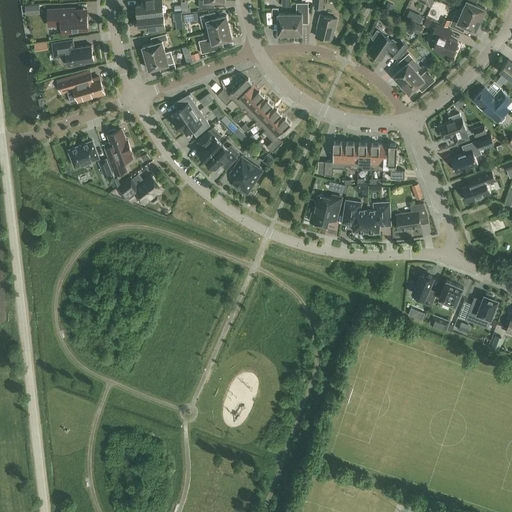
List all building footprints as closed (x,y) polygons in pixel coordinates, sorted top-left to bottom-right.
[(138,16),(164,13),(162,0),(142,0),(143,4),(137,4),(138,16)] [(323,8),(323,0),(314,0),(314,7),(323,8)] [(462,11),(481,20),(486,8),(476,4),(477,0),(460,0),(460,3),(465,5),(462,11)] [(290,13),(291,34),(303,33),(303,23),(308,23),(308,3),(297,3),(297,13),(290,13)] [(76,10),(75,8),(48,10),(49,26),(61,25),(62,33),(72,32),(72,31),(88,30),(87,9),(76,10)] [(291,34),(290,13),(278,13),(278,8),(272,8),(272,23),(278,23),(278,34),(291,34)] [(419,22),(422,16),(409,10),(407,16),(419,22)] [(476,31),(481,20),(462,11),(457,22),(452,20),(450,25),(464,32),(466,26),(476,31)] [(176,20),(182,20),(181,12),(173,12),(174,20),(176,20)] [(215,12),(200,15),(203,26),(208,25),(210,32),(229,27),(227,15),(216,17),(215,12)] [(164,13),(138,16),(139,26),(145,25),(146,31),(165,29),(164,13)] [(184,22),(194,21),(193,13),(183,14),(184,22)] [(332,40),(337,18),(320,14),(318,23),(320,23),(319,27),(318,27),(316,36),(332,40)] [(457,49),(459,48),(459,46),(459,44),(457,43),(458,41),(449,37),(452,31),(437,24),(431,36),(437,39),(434,46),(435,46),(434,49),(441,52),(443,50),(452,54),(454,49),(457,49)] [(229,27),(210,32),(211,38),(199,41),(202,53),(224,48),(222,41),(232,38),(229,27)] [(376,43),(369,52),(372,54),(372,55),(372,56),(372,57),(373,57),(373,58),(374,58),(375,59),(376,59),(376,58),(377,58),(377,57),(378,57),(381,59),(385,53),(387,54),(389,53),(390,52),(396,57),(407,44),(401,39),(398,42),(393,39),(392,40),(382,33),(377,30),(372,37),(374,40),(376,42),(376,43)] [(146,57),(165,52),(162,41),(168,39),(166,33),(153,37),(155,42),(143,46),(146,57)] [(75,47),(74,40),(77,39),(52,42),(55,57),(67,55),(69,66),(84,64),(84,62),(94,60),(92,45),(75,47)] [(165,52),(146,57),(149,69),(161,66),(163,71),(176,68),(171,51),(166,52),(165,52)] [(193,61),(191,53),(184,55),(187,63),(193,61)] [(400,85),(416,72),(412,67),(416,63),(408,54),(398,63),(402,67),(392,76),(400,85)] [(511,61),(509,59),(500,70),(511,79),(511,61)] [(416,72),(400,85),(408,94),(418,86),(423,91),(434,80),(426,71),(420,76),(416,72)] [(88,80),(85,72),(58,80),(62,92),(74,88),(75,88),(79,100),(104,92),(100,76),(88,80)] [(238,104),(256,86),(247,77),(229,94),(223,88),(217,94),(227,104),(232,99),(238,104)] [(44,81),(46,87),(54,85),(54,84),(55,84),(53,79),(52,79),(52,78),(44,81)] [(246,113),(265,95),(256,86),(238,104),(243,110),(245,108),(248,111),(246,113)] [(496,96),(494,96),(484,87),(474,99),(478,103),(478,105),(482,109),(483,108),(498,121),(499,119),(500,120),(501,120),(504,117),(504,115),(503,115),(508,109),(505,106),(511,98),(502,89),(496,96)] [(178,124),(200,110),(189,93),(178,101),(182,107),(173,113),(175,117),(174,118),(178,124)] [(255,122),(274,104),(265,95),(246,113),(252,119),(254,117),(257,120),(255,122)] [(264,131),(283,113),(274,104),(255,122),(261,128),(263,126),(266,129),(264,131)] [(217,118),(223,115),(220,108),(214,111),(217,118)] [(200,110),(178,124),(182,130),(183,129),(186,133),(195,127),(200,133),(210,124),(200,110)] [(283,113),(264,131),(273,140),(267,145),(273,151),(283,141),(278,136),(283,131),(284,132),(287,129),(286,128),(292,122),(283,113)] [(451,121),(439,125),(444,138),(452,135),(455,143),(469,138),(466,130),(467,130),(462,117),(462,116),(461,116),(460,113),(449,117),(451,121)] [(237,122),(241,119),(236,114),(232,118),(237,122)] [(246,131),(249,128),(245,123),(241,127),(246,131)] [(484,124),(472,128),(475,136),(486,132),(484,124)] [(116,131),(115,128),(108,131),(109,134),(112,142),(113,142),(114,145),(106,148),(116,174),(127,170),(123,160),(133,157),(131,152),(132,151),(128,139),(126,140),(122,129),(116,131)] [(207,160),(225,142),(222,140),(222,136),(214,128),(202,137),(199,140),(204,145),(198,151),(199,152),(198,153),(202,158),(203,157),(207,160)] [(253,142),(257,138),(252,134),(249,137),(252,141),(253,142)] [(463,171),(472,167),(471,166),(478,163),(475,155),(482,153),(480,148),(494,143),(491,134),(476,140),(478,145),(464,150),(465,152),(451,157),(453,163),(452,165),(454,169),(456,170),(456,171),(462,169),(463,171)] [(438,150),(444,147),(440,139),(434,142),(438,150)] [(85,165),(91,162),(91,160),(99,157),(93,140),(69,149),(76,166),(84,163),(85,165)] [(345,168),(346,142),(334,141),(333,149),(332,149),(332,154),(333,154),(333,161),(325,160),(324,174),(333,175),(333,167),(345,168)] [(225,142),(207,160),(210,164),(209,164),(213,169),(214,168),(215,169),(222,162),(227,167),(230,164),(239,154),(232,146),(228,146),(225,142)] [(358,168),(359,142),(346,142),(345,168),(346,168),(346,165),(350,165),(350,168),(358,168)] [(370,169),(372,143),(359,142),(358,168),(359,166),(363,166),(362,168),(370,169)] [(383,169),(384,144),(372,143),(370,169),(371,169),(371,166),(375,167),(375,169),(383,169)] [(404,178),(405,170),(396,169),(397,144),(384,144),(383,169),(391,170),(390,178),(404,178)] [(269,164),(273,158),(267,154),(264,159),(263,160),(265,161),(269,164)] [(141,159),(143,164),(151,161),(149,155),(141,159)] [(262,170),(242,156),(234,168),(240,172),(233,183),(234,184),(234,186),(237,189),(240,188),(245,191),(249,190),(261,173),(262,170)] [(105,177),(113,174),(107,157),(98,161),(105,177)] [(187,168),(191,174),(196,171),(192,165),(187,168)] [(477,199),(484,197),(484,195),(491,192),(487,183),(496,180),(492,169),(467,178),(469,184),(462,187),(467,201),(476,198),(477,199)] [(163,188),(152,174),(137,185),(132,179),(132,178),(118,188),(125,196),(129,198),(133,195),(135,198),(139,195),(144,203),(149,199),(150,201),(154,201),(159,198),(159,194),(158,192),(163,188)] [(411,188),(416,201),(424,198),(419,185),(411,188)] [(338,212),(342,197),(332,194),(331,197),(324,196),(323,199),(317,198),(315,206),(314,206),(310,221),(327,225),(331,210),(338,212)] [(367,231),(368,209),(360,209),(361,202),(345,200),(342,222),(354,224),(353,230),(355,230),(356,232),(361,232),(362,231),(367,231)] [(368,209),(367,231),(371,231),(372,233),(377,233),(378,231),(380,231),(380,225),(392,224),(390,202),(374,203),(375,210),(368,209)] [(399,230),(421,226),(420,216),(428,214),(428,212),(424,202),(410,204),(412,211),(397,214),(399,230)] [(473,225),(477,239),(506,229),(501,216),(473,225)] [(421,273),(413,293),(418,295),(416,299),(430,305),(435,294),(428,291),(434,277),(427,273),(426,275),(421,273)] [(447,280),(439,298),(456,306),(464,287),(447,280)] [(480,306),(472,303),(466,319),(482,325),(485,316),(491,318),(492,316),(494,317),(496,310),(494,309),(498,299),(493,298),(494,295),(487,293),(486,295),(484,294),(480,306)] [(436,321),(435,324),(446,328),(447,326),(450,319),(438,315),(436,321)]
